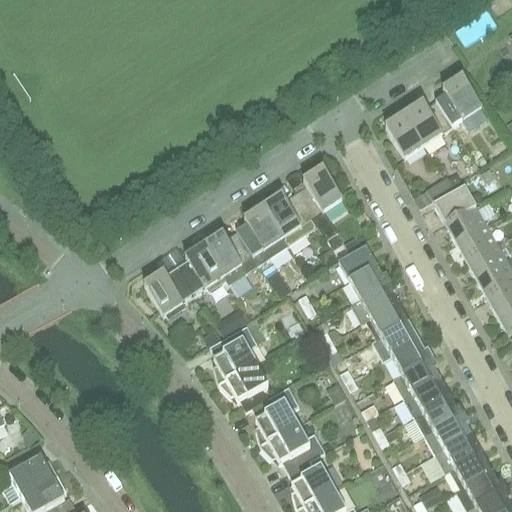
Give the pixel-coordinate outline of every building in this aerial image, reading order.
[(481,113),(462,83),(443,96),(446,100),(436,107),(438,110),(452,132),(462,125),(469,135),(488,123),(481,113)] [(424,151),(452,132),(438,110),(428,117),(423,109),(404,121),(424,151)] [(424,151),(404,121),(386,133),(405,163),(424,151)] [(495,183),(489,174),(481,179),(486,188),(495,183)] [(324,216),(342,204),(323,175),(304,187),(309,195),(297,202),(312,224),(317,232),(326,245),(337,237),(324,216)] [(454,179),(449,182),(454,190),(462,185),(459,180),(454,179)] [(454,192),(447,182),(426,195),(433,205),(454,192)] [(391,183),(382,187),(392,207),(400,203),(391,183)] [(353,189),(363,207),(371,203),(361,184),(353,189)] [(476,211),(465,192),(434,209),(445,229),(476,211)] [(415,203),(414,203),(420,213),(421,213),(432,205),(426,195),(415,203)] [(281,201),(263,213),(288,251),(317,232),(312,224),(297,202),(287,209),(281,201)] [(487,230),(476,211),(445,229),(456,247),(487,230)] [(249,233),(239,240),(253,262),(258,271),(288,251),(263,213),(244,225),(249,233)] [(497,249),(487,230),(456,247),(466,266),(497,249)] [(228,247),(223,240),(204,252),(223,282),(224,281),(227,285),(229,289),(247,278),(242,270),(253,262),(239,240),(228,247)] [(356,242),(344,248),(349,257),(361,250),(356,242)] [(508,268),(497,249),(466,266),(477,285),(508,268)] [(318,259),(326,271),(338,263),(330,251),(318,259)] [(223,282),(204,252),(185,264),(190,272),(180,279),(194,301),(207,292),(210,296),(227,285),(224,281),(223,282)] [(378,272),(367,252),(339,268),(350,287),(378,272)] [(511,290),(511,275),(508,268),(477,285),(487,304),(511,290)] [(388,290),(378,272),(350,287),(360,305),(360,306),(388,290)] [(183,308),(194,301),(180,279),(169,286),(164,278),(145,291),(164,320),(166,319),(169,323),(186,312),(183,308)] [(366,327),(399,309),(388,290),(360,306),(360,305),(351,310),(362,330),(366,328),(366,327)] [(511,314),(511,290),(487,304),(498,323),(511,314)] [(299,304),(304,313),(311,309),(306,300),(299,304)] [(309,322),(316,317),(311,309),(304,313),(309,322)] [(409,327),(399,309),(366,327),(366,328),(376,345),(377,346),(409,327)] [(511,340),(511,314),(498,323),(509,342),(511,340)] [(227,321),(215,328),(223,341),(235,333),(227,321)] [(324,326),(314,332),(320,341),(327,337),(329,333),(324,326)] [(392,362),(419,346),(409,327),(377,346),(376,345),(372,347),(383,367),(392,362)] [(258,350),(247,331),(210,352),(216,363),(213,364),(217,370),(214,372),(218,388),(219,390),(256,369),(248,355),(258,350)] [(215,335),(202,342),(207,351),(220,344),(215,335)] [(320,341),(325,350),(332,346),(327,337),(320,341)] [(337,355),(332,346),(325,350),(330,359),(337,355)] [(430,365),(419,346),(392,362),(402,380),(430,365)] [(403,404),(440,383),(430,365),(402,380),(393,386),(403,404)] [(263,394),(268,391),(256,369),(219,390),(220,391),(231,403),(234,401),(238,407),(240,406),(246,417),(252,414),(268,404),(263,394)] [(341,379),(346,388),(353,383),(348,374),(341,379)] [(358,392),(353,383),(346,388),(350,397),(358,392)] [(451,402),(440,383),(403,404),(414,423),(451,402)] [(297,430),(290,416),(299,411),(289,392),(268,404),(252,414),(258,425),(255,426),(259,432),(255,434),(259,449),(260,451),(297,430)] [(461,421),(451,402),(414,423),(424,441),(461,421)] [(367,425),(374,421),(379,418),(374,409),(361,416),(367,425)] [(472,439),(461,421),(424,441),(434,460),(472,439)] [(325,458),(315,439),(305,444),(297,430),(260,451),(261,453),(273,465),(276,463),(279,469),(282,467),(288,478),(310,466),(325,458)] [(372,435),(377,443),(384,439),(380,431),(372,435)] [(384,439),(377,443),(382,453),(390,448),(388,446),(398,440),(394,433),(384,439)] [(454,474),(482,458),(472,439),(434,460),(435,461),(426,467),(434,483),(444,477),(444,478),(450,476),(454,473),(454,474)] [(58,482),(49,466),(44,469),(42,463),(33,468),(28,457),(5,470),(11,480),(10,481),(12,486),(2,492),(10,507),(21,502),(58,482)] [(493,477),(482,458),(454,474),(454,473),(450,476),(461,495),(465,493),(465,492),(493,477)] [(303,511),(334,495),(321,473),(316,476),(310,466),(288,478),(294,489),(292,490),(295,496),(292,498),(295,511),(303,511)] [(393,472),(397,480),(405,476),(400,468),(393,472)] [(410,486),(405,476),(397,480),(403,490),(410,486)] [(503,495),(493,477),(465,492),(465,493),(461,495),(456,498),(464,511),(473,511),(475,511),(503,495)] [(58,511),(57,510),(65,505),(62,500),(67,498),(58,482),(21,502),(26,511),(58,511)] [(438,490),(419,501),(421,505),(425,511),(444,501),(438,490)] [(353,511),(354,511),(353,511),(343,511),(334,495),(303,511),(353,511)] [(511,511),(503,495),(475,511),(473,511),(511,511)]
